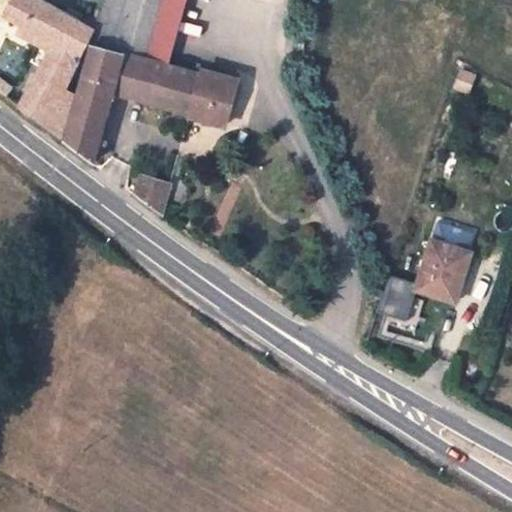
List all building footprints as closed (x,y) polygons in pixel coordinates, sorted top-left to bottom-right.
[(19,107),(60,137),(74,95),(65,89),(93,30),(40,0),(10,0),(4,13),(9,16),(8,17),(7,20),(5,22),(7,25),(9,26),(10,26),(12,27),(14,25),(16,23),(17,21),(22,24),(21,27),(46,41),(53,45),(49,53),(19,107)] [(103,0),(95,30),(91,45),(123,54),(145,60),(161,0),(103,0)] [(161,0),(145,60),(160,64),(178,0),(161,0)] [(42,49),(49,53),(53,45),(46,41),(42,49)] [(123,54),(91,45),(65,141),(93,163),(112,93),(123,54)] [(145,60),(123,54),(112,93),(143,102),(144,100),(127,94),(134,67),(143,69),(145,60)] [(144,100),(143,102),(190,115),(193,105),(202,75),(160,64),(145,60),(143,69),(134,67),(127,94),(144,100)] [(203,72),(202,75),(193,105),(210,110),(217,103),(230,107),(237,82),(203,72)] [(190,115),(225,125),(230,107),(217,103),(210,110),(193,105),(190,115)] [(134,194),(162,215),(171,184),(141,174),(134,194)] [(438,222),(432,242),(470,254),(477,234),(438,222)] [(432,242),(416,290),(452,301),(459,279),(462,281),(470,254),(432,242)]
